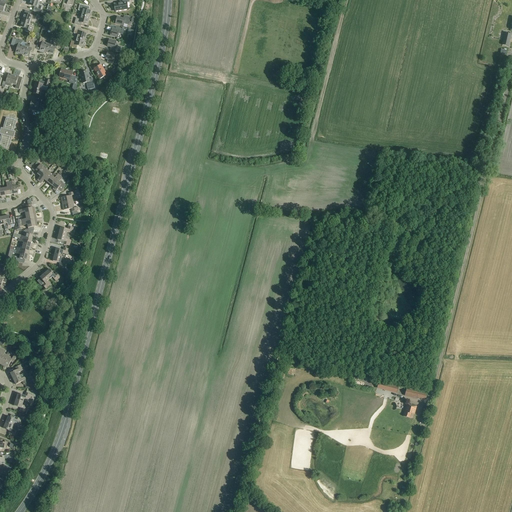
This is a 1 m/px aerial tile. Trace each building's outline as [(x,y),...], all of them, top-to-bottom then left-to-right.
[(35,0),(30,0),(29,6),(34,7),(33,10),(40,12),(42,6),(40,6),(38,6),(39,1),(35,0)] [(117,4),(114,5),(115,12),(128,10),(127,3),(129,2),(129,0),(130,0),(120,0),(121,2),(116,3),(117,4)] [(84,6),(80,5),(78,11),(80,11),(82,12),(81,15),(89,18),(91,11),(88,10),(89,7),(84,6)] [(24,13),(22,20),(30,23),(32,19),(34,19),(34,20),(35,20),(37,14),(31,12),(30,15),(24,13)] [(89,18),(81,15),(80,20),(77,19),(78,19),(76,18),(74,24),(81,26),(82,23),(87,25),(89,18)] [(123,19),(117,17),(115,24),(122,26),(123,24),(128,25),(130,18),(124,16),(123,19)] [(22,20),(19,27),(25,29),(24,32),(31,34),(33,28),(31,27),(31,28),(29,27),(30,23),(22,20)] [(112,29),(110,36),(117,38),(118,34),(123,35),(124,30),(116,27),(115,30),(112,29)] [(85,41),(87,34),(81,33),(82,30),(75,28),(73,34),(75,34),(77,34),(76,38),(85,41)] [(511,35),(505,33),(502,45),(508,46),(511,35)] [(46,53),(49,44),(45,43),(45,41),(46,41),(46,39),(40,37),(38,44),(41,45),(39,51),(46,53)] [(85,41),(76,38),(75,43),(73,42),(71,41),(69,47),(76,49),(77,46),(83,48),(85,41)] [(16,40),(14,39),(13,39),(10,45),(17,47),(15,53),(22,55),(25,47),(21,45),(21,43),(22,43),(22,42),(16,40)] [(116,42),(109,40),(107,47),(111,48),(110,50),(119,52),(120,47),(117,46),(117,45),(115,45),(116,42)] [(49,44),(46,53),(53,55),(55,49),(58,50),(58,49),(60,49),(62,44),(60,44),(54,42),(53,43),(54,43),(53,46),(49,44)] [(25,47),(22,55),(29,57),(31,51),(34,52),(36,46),(30,44),(30,45),(26,44),(25,47)] [(115,55),(108,52),(106,59),(112,61),(111,64),(117,65),(117,63),(113,61),(115,55)] [(101,66),(94,70),(99,79),(103,77),(105,80),(111,77),(107,70),(104,72),(101,66)] [(68,72),(61,70),(59,77),(69,80),(69,83),(73,84),(74,83),(75,77),(72,76),(73,72),(68,71),(68,72)] [(87,72),(80,73),(82,84),(86,83),(88,90),(95,89),(92,79),(89,80),(87,72)] [(11,84),(13,76),(8,74),(7,79),(4,79),(2,85),(10,87),(11,84)] [(13,76),(11,84),(16,86),(15,89),(19,90),(21,83),(17,82),(18,77),(13,76)] [(39,84),(35,83),(34,88),(35,88),(33,94),(40,96),(42,86),(48,87),(49,81),(46,80),(45,83),(40,81),(39,84)] [(35,102),(31,101),(30,108),(37,110),(38,106),(40,107),(40,105),(44,106),(46,100),(47,98),(43,97),(43,98),(44,98),(44,100),(42,99),(36,98),(35,102)] [(1,129),(0,131),(0,134),(1,135),(0,138),(0,146),(9,149),(12,138),(13,139),(15,132),(13,132),(16,124),(15,124),(16,121),(6,118),(5,121),(3,129),(1,129)] [(37,180),(39,182),(48,171),(46,170),(47,169),(44,166),(43,167),(38,163),(32,170),(38,174),(37,174),(40,177),(37,180)] [(48,171),(39,182),(41,184),(44,180),(47,182),(52,176),(49,174),(51,173),(48,171)] [(57,175),(54,173),(52,176),(47,182),(52,186),(60,176),(58,174),(57,175)] [(60,176),(52,186),(54,188),(53,189),(56,192),(55,193),(57,195),(61,192),(66,186),(63,183),(60,181),(63,178),(60,176)] [(21,190),(20,186),(13,187),(12,182),(9,182),(11,195),(13,195),(14,197),(18,196),(17,191),(21,190)] [(69,196),(61,198),(62,204),(73,202),(72,196),(75,195),(74,192),(68,193),(69,196)] [(73,202),(62,204),(63,210),(71,209),(72,212),(78,211),(77,208),(74,208),(73,202)] [(25,213),(26,216),(33,214),(35,214),(33,205),(26,207),(26,209),(19,210),(20,214),(25,213)] [(21,220),(21,221),(16,222),(17,224),(36,220),(36,218),(35,214),(33,214),(26,216),(26,219),(21,220)] [(9,216),(2,217),(4,225),(5,230),(8,229),(11,229),(9,216)] [(38,227),(36,220),(17,224),(17,227),(15,228),(16,230),(20,230),(20,226),(28,225),(29,231),(34,230),(33,227),(38,227)] [(58,230),(57,234),(66,236),(67,233),(72,234),(74,228),(68,227),(67,229),(61,228),(60,230),(58,230)] [(34,230),(29,231),(24,231),(23,236),(14,234),(13,237),(19,239),(32,242),(33,236),(32,235),(34,230)] [(66,236),(57,234),(56,237),(58,238),(57,240),(64,242),(63,245),(69,246),(71,241),(67,240),(68,237),(66,236)] [(32,242),(19,239),(18,242),(23,243),(22,246),(30,248),(32,249),(33,245),(31,244),(32,242)] [(63,251),(56,249),(54,255),(62,257),(65,258),(66,255),(68,255),(69,250),(63,248),(63,251)] [(28,254),(16,251),(15,254),(20,255),(19,258),(29,261),(30,257),(28,256),(28,254)] [(54,255),(52,255),(51,259),(53,259),(53,261),(59,263),(59,266),(64,268),(66,262),(61,260),(62,257),(54,255)] [(54,275),(50,270),(48,271),(46,270),(43,272),(50,280),(52,277),(56,281),(60,278),(56,273),(54,275)] [(42,276),(40,278),(44,283),(42,285),(46,290),(51,286),(47,282),(50,280),(43,272),(40,275),(42,276)] [(12,358),(7,355),(2,365),(8,368),(11,361),(14,362),(17,357),(14,355),(12,358)] [(16,370),(10,373),(13,379),(20,376),(18,373),(23,370),(21,365),(15,368),(16,370)] [(20,376),(13,379),(16,385),(22,382),(23,384),(29,382),(28,380),(29,380),(26,373),(20,376)] [(378,383),(377,389),(396,394),(398,388),(378,383)] [(404,396),(416,399),(418,393),(406,389),(404,396)] [(25,396),(18,394),(16,400),(14,399),(23,402),(24,399),(29,401),(31,395),(25,393),(25,396)] [(23,402),(14,399),(13,403),(15,404),(14,406),(21,408),(20,411),(26,413),(27,407),(22,405),(23,402)] [(406,404),(406,407),(408,407),(406,412),(404,411),(403,417),(409,418),(411,414),(414,415),(417,407),(406,404)] [(8,417),(6,423),(15,427),(16,423),(19,425),(22,419),(11,415),(10,417),(8,417)] [(6,423),(3,429),(10,431),(9,434),(14,437),(17,431),(14,429),(15,427),(6,423)]
